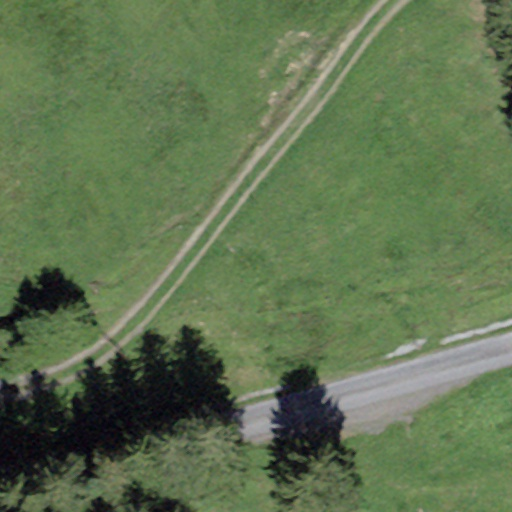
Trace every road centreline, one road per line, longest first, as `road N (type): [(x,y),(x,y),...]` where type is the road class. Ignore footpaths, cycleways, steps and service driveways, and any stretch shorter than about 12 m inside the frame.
road 1 (residential): [(0,481),(511,344)]
road 2 (track): [(0,314),(107,283),(388,0)]
